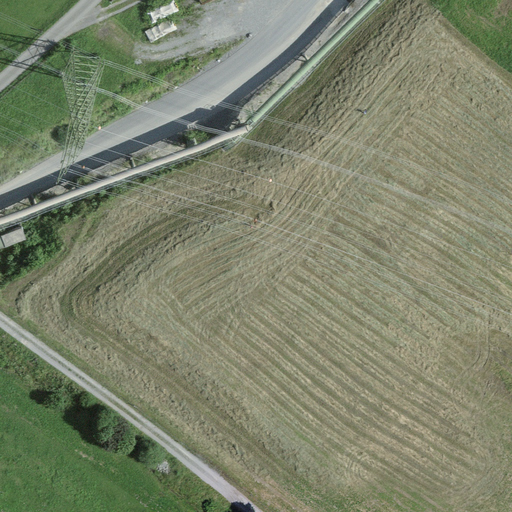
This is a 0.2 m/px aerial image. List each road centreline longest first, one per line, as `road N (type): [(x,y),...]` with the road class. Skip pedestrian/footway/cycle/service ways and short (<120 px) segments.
road 1 (track): [(334,0),(198,95),(0,196)]
road 2 (track): [(0,319),(252,511)]
road 3 (track): [(91,0),(0,81)]
